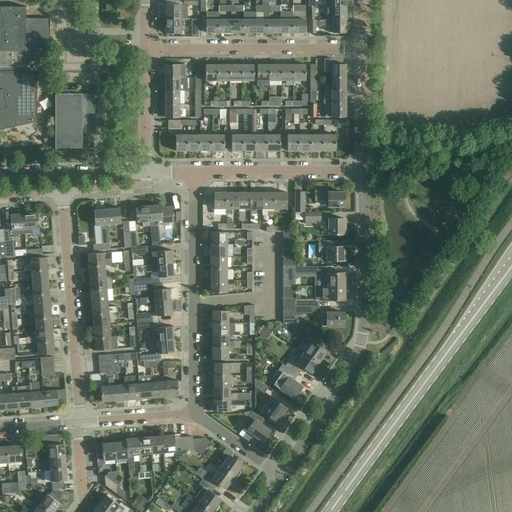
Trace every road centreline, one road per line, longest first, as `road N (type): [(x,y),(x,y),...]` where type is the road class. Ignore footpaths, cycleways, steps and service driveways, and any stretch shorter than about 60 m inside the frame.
road 1 (residential): [(281,475),(359,351),(363,173)]
road 2 (secondary): [(330,511),(511,266)]
road 3 (residential): [(196,414),(192,173)]
road 4 (residential): [(79,423),(61,193)]
road 5 (residential): [(147,48),(361,49)]
road 6 (residential): [(192,173),(363,173)]
road 7 (residential): [(149,173),(0,171)]
road 8 (residential): [(149,173),(147,48)]
road 9 (residential): [(363,173),(361,49)]
